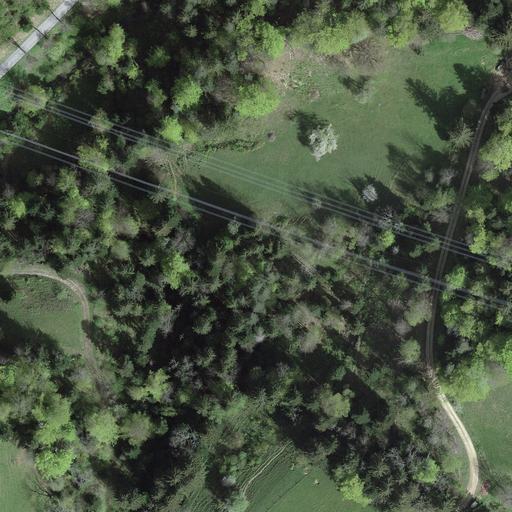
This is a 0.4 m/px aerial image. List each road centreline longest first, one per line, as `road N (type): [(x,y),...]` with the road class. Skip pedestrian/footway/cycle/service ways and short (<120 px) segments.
road 1 (track): [(454,511),(468,497),(473,457),(432,370),(431,325),(483,117),(494,95),(511,87)]
road 2 (track): [(106,511),(112,435),(84,295),(55,272),(0,269)]
